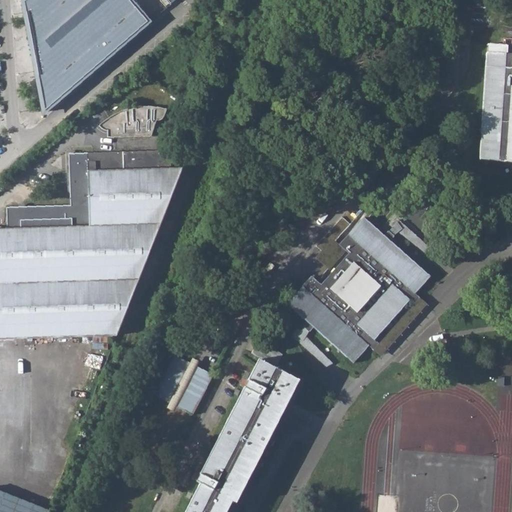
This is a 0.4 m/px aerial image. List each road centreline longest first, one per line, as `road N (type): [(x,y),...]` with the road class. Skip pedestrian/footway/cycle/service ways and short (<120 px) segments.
road 1 (residential): [(18,149),(194,0)]
road 2 (residential): [(0,200),(65,145),(154,142)]
road 3 (residential): [(2,0),(18,149)]
